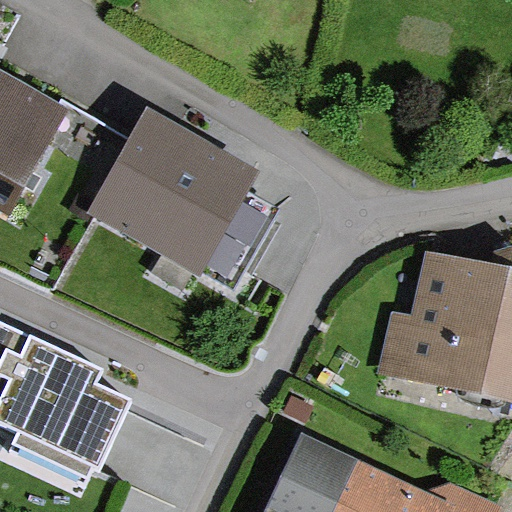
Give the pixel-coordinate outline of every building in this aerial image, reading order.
[(85,113),(0,68),(0,196),(32,214),(85,113)] [(260,171),(148,108),(88,212),(201,276),(260,171)] [(214,259),(236,271),(259,231),(236,218),(214,259)] [(511,278),(449,265),(437,319),(409,313),(398,360),(511,384),(511,278)] [(104,369),(0,321),(0,426),(98,471),(132,400),(97,384),(104,369)] [(483,511),(369,462),(347,511),(483,511)]
